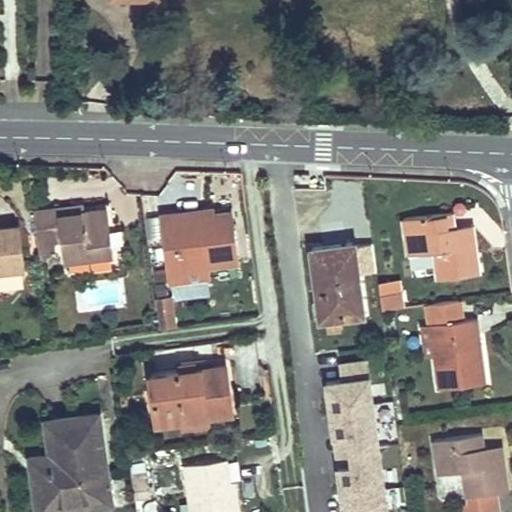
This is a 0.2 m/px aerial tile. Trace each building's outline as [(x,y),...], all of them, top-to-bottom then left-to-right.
[(86,209),(85,203),(62,206),(64,212),(86,209)] [(67,258),(114,253),(108,207),(86,209),(64,212),(62,206),(35,209),(40,254),(56,252),(54,242),(65,240),(67,258)] [(205,270),(237,265),(230,213),(214,214),(198,216),(197,211),(161,216),(169,275),(205,270)] [(452,212),(405,218),(409,255),(433,251),(436,279),(479,274),(473,231),(455,234),(454,226),(452,212)] [(472,224),(454,226),(455,234),(473,231),(472,224)] [(0,252),(24,250),(20,225),(0,227),(0,252)] [(359,243),(359,270),(371,269),(371,242),(359,243)] [(354,245),(310,251),(321,320),(326,319),(340,317),(363,314),(354,245)] [(24,250),(0,252),(0,270),(26,266),(24,250)] [(206,277),(205,270),(169,275),(170,282),(206,277)] [(379,292),(381,308),(405,305),(403,289),(379,292)] [(156,295),(157,328),(176,327),(175,295),(156,295)] [(463,299),(428,303),(431,324),(435,353),(439,388),(486,382),(483,357),(479,358),(476,335),(481,335),(479,319),(466,321),(463,299)] [(340,317),(326,319),(328,332),(341,331),(340,317)] [(435,353),(431,324),(424,325),(428,354),(435,353)] [(180,367),(180,374),(194,372),(193,365),(180,367)] [(180,374),(150,378),(157,424),(182,421),(207,418),(232,415),(225,368),(194,372),(180,374)] [(392,511),(380,381),(328,386),(333,443),(357,441),(359,460),(336,462),(340,511),(392,511)] [(99,413),(47,421),(52,456),(57,455),(58,467),(35,470),(39,502),(76,497),(77,507),(111,502),(99,413)] [(208,424),(207,418),(182,421),(183,428),(208,424)] [(482,433),(435,440),(440,473),(465,469),(471,511),(501,507),(499,490),(509,489),(505,463),(487,466),(484,448),(482,433)] [(487,466),(505,463),(502,445),(484,448),(487,466)] [(52,456),(33,458),(35,470),(58,467),(57,455),(52,456)] [(231,459),(185,465),(191,511),(242,511),(242,506),(237,507),(234,481),(231,459)] [(146,472),(132,474),(133,482),(147,480),(146,472)] [(147,480),(133,482),(135,500),(149,498),(147,480)] [(239,480),(234,481),(237,507),(242,506),(239,480)] [(76,497),(39,502),(40,511),(44,511),(77,507),(76,497)]
